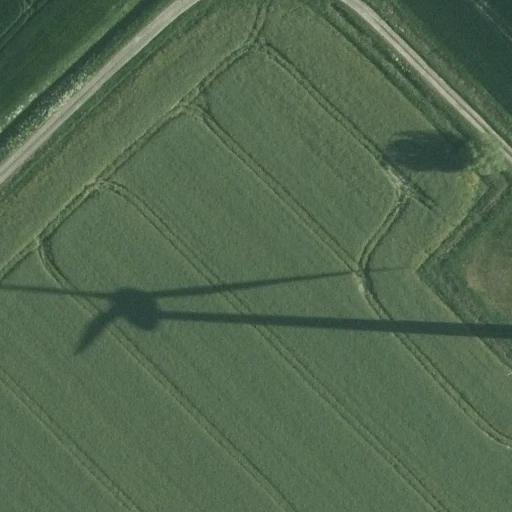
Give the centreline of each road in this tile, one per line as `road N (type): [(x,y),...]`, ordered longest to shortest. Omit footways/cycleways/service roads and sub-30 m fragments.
road 1 (track): [(0,171),(169,19),(205,0)]
road 2 (track): [(511,157),(361,0)]
